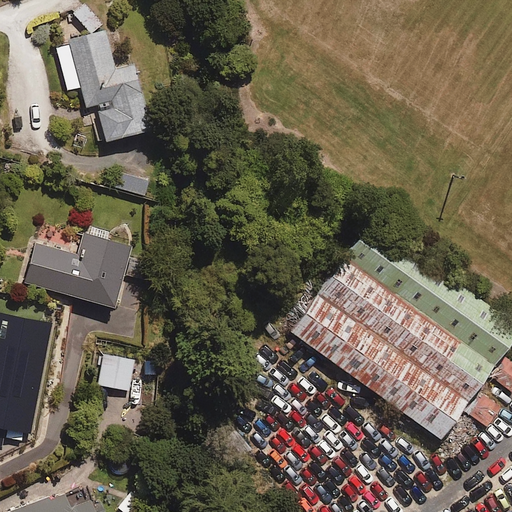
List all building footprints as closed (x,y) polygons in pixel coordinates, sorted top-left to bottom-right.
[(113,69),(102,30),(53,43),(66,90),(78,86),(83,106),(93,104),(103,140),(148,128),(131,64),(113,69)] [(145,180),(116,174),(114,188),(143,194),(145,180)] [(511,353),(511,304),(375,212),(296,328),(456,436),(511,353)] [(127,246),(81,233),(75,254),(33,242),(22,282),(110,307),(127,246)] [(48,323),(0,313),(0,440),(2,428),(28,433),(48,323)] [(132,359),(101,355),(97,385),(128,389),(132,359)] [(92,511),(83,487),(11,511),(92,511)]
